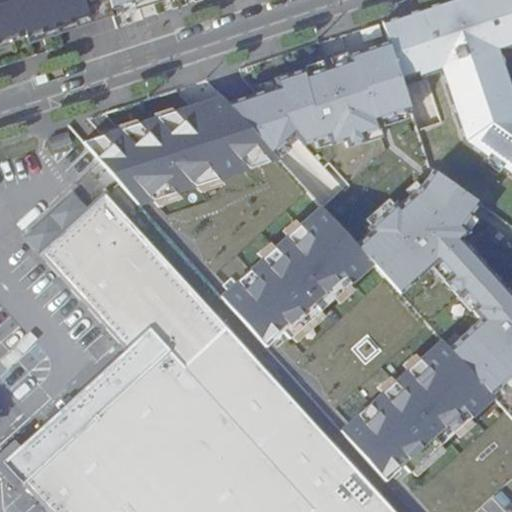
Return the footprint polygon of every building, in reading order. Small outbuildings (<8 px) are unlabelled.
[(114,0),(0,0),(0,41),(4,41),(5,45),(32,36),(34,39),(118,11),(114,0)] [(511,0),(461,0),(389,24),(395,43),(396,46),(410,87),(421,84),(421,82),(447,73),(470,141),(511,171),(511,63),(508,52),(511,50),(511,0)] [(283,86),(267,98),(311,145),(335,138),(338,146),(352,142),(354,149),(372,143),(370,136),(387,130),(384,122),(418,111),(395,43),(354,56),(356,61),(315,74),(313,68),(280,78),(283,86)] [(214,152),(229,168),(261,139),(238,113),(232,118),(230,117),(215,132),(210,137),(219,149),(214,152)] [(121,179),(138,164),(98,119),(75,128),(81,134),(121,179)] [(386,144),(392,136),(378,125),(372,133),(386,144)] [(55,139),(56,142),(76,136),(75,133),(55,139)] [(79,146),(76,136),(56,142),(60,152),(79,146)] [(458,188),(411,155),(395,178),(440,212),(458,188)] [(169,214),(215,198),(203,163),(157,180),(169,214)] [(357,236),(334,211),(289,164),(266,184),(313,237),(333,258),(357,236)] [(486,203),(440,170),(428,185),(406,206),(402,202),(374,228),(377,232),(364,244),(376,259),(408,293),(419,282),(415,278),(428,265),(433,271),(443,261),(457,275),(451,281),(465,296),(469,292),(482,306),(478,309),(487,319),(457,348),(498,393),(511,380),(511,288),(468,240),(475,232),(469,226),(486,203)] [(53,250),(139,345),(197,287),(114,195),(97,210),(81,193),(37,232),(53,250)] [(179,231),(174,225),(167,231),(173,237),(179,231)] [(356,269),(361,274),(376,259),(364,244),(357,236),(333,258),(348,276),(356,269)] [(313,237),(289,257),(326,296),(348,276),(333,258),(313,237)] [(74,407),(93,427),(37,479),(67,511),(376,511),(390,500),(231,325),(197,287),(139,345),(141,346),(78,402),(74,407)] [(17,458),(20,461),(37,479),(93,427),(74,407),(78,402),(17,458)] [(376,511),(400,511),(390,500),(376,511)]
